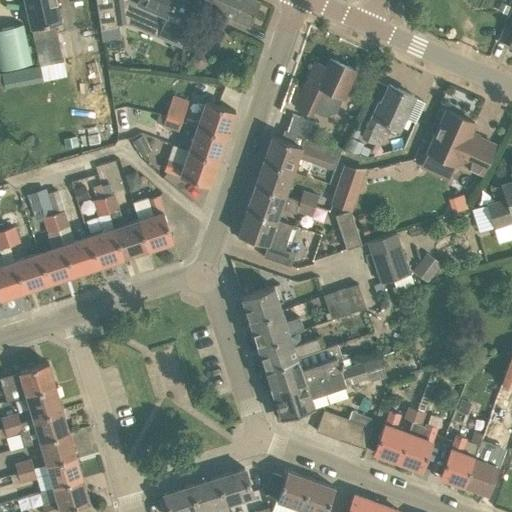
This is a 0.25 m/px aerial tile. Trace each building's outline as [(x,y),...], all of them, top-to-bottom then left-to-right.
[(35,44),(36,49),(39,59),(40,66),(64,61),(55,24),(63,23),(59,4),(58,4),(56,0),(26,0),(36,44),(35,44)] [(95,0),(101,30),(104,50),(123,47),(120,24),(130,23),(157,35),(157,36),(184,48),(189,0),(188,0),(95,0)] [(260,1),(256,0),(200,0),(203,1),(197,13),(225,26),(230,14),(249,23),(260,1)] [(39,59),(36,49),(26,51),(29,62),(39,59)] [(197,68),(204,68),(209,63),(209,56),(204,51),(197,51),(192,56),(192,63),(197,68)] [(356,69),(335,60),(331,58),(327,66),(316,62),(298,101),(297,109),(313,115),(314,111),(325,116),(337,112),(343,96),(356,69)] [(414,95),(389,84),(382,101),(379,100),(363,137),(379,144),(384,133),(377,130),(382,120),(400,128),(405,117),(413,98),(414,95)] [(173,95),(166,115),(183,120),(186,110),(189,100),(173,95)] [(206,100),(201,115),(198,125),(227,135),(236,110),(206,100)] [(495,144),(470,133),(475,122),(447,109),(428,152),(459,165),(481,175),(495,144)] [(157,122),(163,124),(166,116),(159,114),(157,122)] [(314,139),(319,123),(293,114),(287,131),(296,133),(314,139)] [(163,124),(163,126),(178,131),(179,131),(183,120),(166,115),(166,116),(163,124)] [(198,125),(197,125),(189,149),(219,160),(227,135),(198,125)] [(293,142),(272,135),(264,160),(293,170),(293,171),(309,176),(314,163),(330,168),(337,147),(314,139),(296,133),(293,142)] [(77,136),(64,139),(66,148),(79,146),(77,136)] [(134,141),(142,156),(152,151),(143,136),(134,141)] [(360,144),(352,140),(348,149),(356,153),(360,144)] [(219,160),(189,149),(184,164),(168,159),(165,169),(187,177),(210,184),(219,160)] [(285,195),(293,171),(293,170),(264,160),(255,184),(285,195)] [(367,168),(344,164),(331,203),(353,209),(367,168)] [(137,171),(126,174),(132,193),(144,189),(137,171)] [(495,200),(511,194),(511,180),(491,187),(493,195),(495,200)] [(105,196),(113,194),(110,183),(102,186),(105,196)] [(255,184),(246,209),(276,220),(280,208),(296,213),(297,211),(311,216),(315,205),(301,201),(285,195),(255,184)] [(85,185),(73,189),(77,202),(89,198),(85,185)] [(48,193),(47,193),(46,188),(28,193),(37,220),(43,218),(53,248),(40,252),(50,282),(74,274),(48,193)] [(99,265),(89,236),(75,241),(58,189),(48,193),(74,274),(99,265)] [(301,201),(315,205),(318,196),(305,191),(301,201)] [(109,213),(114,228),(124,257),(149,249),(139,220),(125,224),(119,209),(115,193),(113,194),(105,196),(104,197),(109,213)] [(453,213),(469,208),(464,194),(449,199),(453,213)] [(511,194),(495,200),(495,201),(487,203),(495,227),(511,221),(511,194)] [(166,218),(158,195),(148,199),(154,215),(139,220),(149,249),(174,241),(166,218)] [(98,216),(109,213),(104,197),(93,200),(98,216)] [(292,225),(276,220),(246,209),(238,233),(268,244),(263,257),(290,266),(295,253),(284,249),(292,225)] [(361,243),(350,209),(335,214),(346,248),(361,243)] [(5,230),(10,246),(21,242),(17,229),(16,226),(5,230)] [(114,228),(103,232),(89,236),(99,265),(124,257),(114,228)] [(0,249),(10,246),(5,230),(0,231),(0,249)] [(368,242),(372,254),(400,244),(397,232),(368,242)] [(410,273),(400,244),(372,254),(382,283),(410,273)] [(430,251),(414,266),(427,280),(443,265),(430,251)] [(50,282),(40,252),(15,261),(25,290),(50,282)] [(0,298),(25,290),(15,261),(0,265),(0,298)] [(398,291),(399,291),(414,286),(410,273),(397,277),(394,279),(398,291)] [(346,288),(354,312),(367,308),(359,284),(346,288)] [(283,310),(277,292),(275,285),(242,296),(250,322),(283,310)] [(336,291),(344,315),(354,312),(346,288),(336,291)] [(336,291),(324,295),(332,319),(344,315),(336,291)] [(283,310),(250,322),(257,345),(291,333),(305,329),(301,317),(287,321),(283,310)] [(323,348),(320,337),(295,345),(291,333),(257,345),(265,369),(323,349),(323,348)] [(338,343),(323,348),(323,349),(265,369),(272,391),(345,367),(338,343)] [(481,437),(487,440),(496,443),(511,396),(511,353),(489,417),(488,417),(488,418),(482,433),(481,437)] [(387,376),(380,355),(363,361),(345,367),(272,391),(281,418),(356,392),(353,383),(369,377),(370,381),(387,376)] [(27,395),(56,386),(49,362),(1,377),(8,401),(27,395)] [(449,367),(451,375),(466,372),(464,363),(449,367)] [(56,386),(27,395),(33,418),(63,409),(56,386)] [(472,403),(462,399),(457,411),(467,415),(472,403)] [(412,421),(417,408),(408,405),(404,417),(412,421)] [(422,469),(437,427),(423,422),(427,412),(417,408),(412,421),(408,433),(398,460),(422,469)] [(0,428),(0,438),(20,432),(24,445),(40,441),(40,442),(70,433),(63,409),(33,418),(21,422),(4,427),(0,428)] [(398,460),(408,433),(397,428),(402,414),(389,409),(382,429),(374,452),(398,460)] [(324,410),(317,431),(329,435),(336,414),(324,410)] [(352,410),(349,419),(360,423),(373,427),(376,419),(352,410)] [(18,412),(1,417),(4,427),(21,422),(18,412)] [(341,440),(348,419),(336,414),(329,435),(341,440)] [(348,419),(341,440),(353,444),(360,423),(349,419),(348,419)] [(353,444),(365,448),(373,427),(360,423),(353,444)] [(481,437),(482,433),(474,430),(470,442),(465,440),(466,437),(455,434),(448,453),(440,476),(464,485),(474,457),(477,446),(481,437)] [(70,433),(40,442),(47,465),(77,456),(70,433)] [(493,448),(488,462),(474,457),(464,485),(488,494),(503,451),(493,448)] [(41,490),(53,487),(53,488),(83,479),(77,456),(47,465),(34,468),(18,472),(21,482),(37,478),(41,490)] [(18,472),(34,468),(31,457),(15,462),(18,472)] [(245,468),(217,476),(226,503),(254,494),(253,490),(245,468)] [(278,496),(277,499),(301,507),(311,478),(288,470),(286,476),(272,472),(265,491),(278,496)] [(13,484),(21,482),(18,472),(11,475),(13,484)] [(217,476),(214,477),(191,484),(199,511),(216,511),(215,507),(226,503),(217,476)] [(301,507),(302,508),(312,511),(326,511),(335,487),(311,478),(301,507)] [(40,491),(44,504),(41,505),(43,511),(51,511),(60,510),(60,511),(90,502),(83,479),(53,488),(53,487),(41,490),(40,491)] [(199,511),(191,484),(164,493),(164,494),(169,509),(170,511),(199,511)] [(151,511),(160,511),(169,509),(164,494),(156,496),(150,508),(151,511)] [(374,511),(378,503),(354,494),(347,511),(374,511)] [(401,511),(402,511),(378,503),(374,511),(401,511)]
